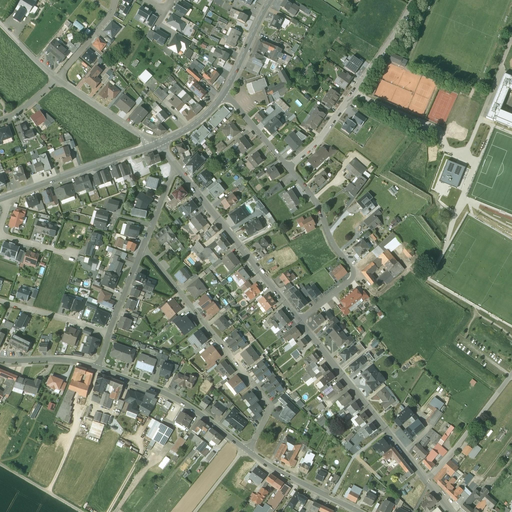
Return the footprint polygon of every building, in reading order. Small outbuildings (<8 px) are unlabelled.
[(21,0),(18,6),(26,11),(30,13),(37,0),(21,0)] [(131,0),(122,0),(122,1),(123,1),(121,4),(119,10),(123,12),(124,13),(128,6),(131,0)] [(292,5),(285,0),(280,7),(291,14),(293,10),(296,12),(298,9),(299,8),(292,4),(292,5)] [(182,4),(179,3),(176,9),(180,11),(180,12),(182,13),(183,13),(185,15),(189,8),(182,4)] [(18,12),(14,19),(20,23),(24,15),(26,11),(18,6),(16,10),(18,12)] [(128,6),(124,13),(123,12),(123,13),(126,15),(131,8),(128,6)] [(145,20),(147,22),(151,14),(152,13),(149,11),(149,10),(146,8),(145,9),(141,7),(136,16),(141,18),(139,21),(143,23),(145,20)] [(248,16),(236,11),(234,14),(233,17),(245,23),(248,16)] [(157,18),(151,14),(147,22),(149,23),(147,26),(151,28),(157,18)] [(180,20),(172,15),(167,23),(177,29),(183,27),(186,23),(180,20)] [(284,20),(276,15),(274,19),(275,20),(272,26),(279,30),(284,20)] [(75,21),(73,25),(81,30),(84,26),(75,21)] [(120,29),(112,22),(104,32),(107,35),(112,39),(120,29)] [(241,33),(232,29),(229,37),(237,41),(241,33)] [(156,34),(150,30),(146,37),(152,42),(154,39),(153,39),(156,34)] [(168,36),(158,30),(156,34),(153,39),(154,39),(163,44),(168,36)] [(112,39),(107,35),(104,39),(111,45),(114,40),(112,39)] [(189,43),(176,35),(168,48),(173,51),(177,54),(182,47),(186,49),(189,43)] [(237,41),(229,37),(225,44),(234,48),(237,41)] [(106,45),(98,38),(92,45),(98,50),(100,52),(106,45)] [(281,50),(259,40),(253,53),(262,57),(268,59),(270,55),(278,58),(280,53),(281,50)] [(55,41),(47,50),(50,52),(53,55),(61,46),(55,41)] [(61,46),(69,53),(70,52),(74,46),(70,42),(67,46),(63,43),(61,46)] [(61,46),(53,55),(59,60),(61,62),(69,53),(61,46)] [(168,48),(166,46),(163,51),(169,57),(173,51),(168,48)] [(222,52),(217,49),(218,48),(217,48),(213,56),(218,58),(222,52)] [(89,50),(82,58),(91,64),(96,57),(97,57),(94,55),(89,50)] [(223,52),(222,52),(218,58),(226,62),(229,55),(223,52)] [(262,57),(253,53),(250,59),(253,61),(252,63),(255,65),(261,67),(264,61),(261,60),(262,57)] [(286,55),(280,53),(278,58),(275,63),(281,66),(282,62),(286,55)] [(402,59),(391,54),(389,60),(399,65),(405,67),(406,65),(404,64),(403,64),(404,61),(405,60),(402,59)] [(215,60),(205,55),(203,58),(207,61),(212,64),(215,60)] [(278,58),(270,55),(268,59),(275,63),(278,58)] [(292,58),(286,55),(282,62),(287,65),(292,58)] [(359,69),(363,63),(352,56),(348,62),(359,69)] [(193,63),(187,58),(186,60),(188,62),(183,68),(186,71),(188,69),(186,68),(189,65),(190,66),(191,65),(193,63)] [(355,75),(359,69),(348,62),(344,68),(355,75)] [(214,71),(210,76),(206,72),(209,67),(205,64),(201,70),(201,71),(205,74),(203,77),(207,80),(212,85),(219,75),(214,71)] [(197,75),(192,70),(194,68),(191,65),(190,66),(189,65),(186,68),(188,69),(186,71),(199,82),(201,79),(201,78),(197,75)] [(261,67),(255,65),(253,70),(258,73),(261,67)] [(94,76),(97,77),(102,71),(97,67),(93,71),(93,73),(95,74),(94,76)] [(308,71),(306,68),(299,74),(302,77),(308,71)] [(283,70),(277,74),(281,80),(287,77),(285,74),(283,70)] [(145,71),(138,78),(145,84),(152,77),(145,71)] [(95,74),(93,73),(85,82),(90,86),(91,86),(95,88),(99,83),(95,79),(97,77),(94,76),(95,74)] [(346,76),(342,73),(338,78),(340,79),(337,82),(340,85),(339,86),(344,89),(350,82),(346,79),(347,77),(346,76)] [(106,74),(100,81),(104,84),(108,79),(109,77),(106,74)] [(486,118),(495,121),(500,111),(509,89),(511,80),(511,77),(504,74),(486,118)] [(270,100),(266,102),(267,106),(271,104),(284,94),(289,90),(287,87),(286,88),(285,86),(290,82),(287,77),(281,80),(283,83),(274,88),(271,89),(273,93),(277,91),(278,94),(270,100)] [(251,83),(255,93),(262,91),(262,90),(267,88),(264,78),(251,83)] [(201,85),(195,79),(191,84),(193,86),(195,84),(199,87),(201,85)] [(109,83),(106,86),(99,95),(104,99),(108,95),(113,99),(119,92),(109,83)] [(255,93),(251,83),(247,84),(246,86),(249,94),(251,95),(255,93)] [(199,87),(195,84),(193,86),(191,89),(190,89),(193,92),(194,93),(201,99),(201,98),(205,94),(206,93),(199,87)] [(267,88),(262,90),(262,91),(265,99),(266,102),(270,100),(269,97),(270,96),(270,95),(273,93),(271,89),(274,88),(272,85),(267,88)] [(158,88),(154,93),(157,97),(160,93),(162,92),(158,88)] [(192,99),(182,91),(176,97),(180,100),(185,105),(187,103),(192,99)] [(334,92),(333,91),(331,94),(329,92),(327,96),(335,102),(339,96),(334,92)] [(135,104),(124,95),(117,104),(124,109),(122,110),(127,114),(135,104)] [(335,102),(327,96),(325,99),(327,100),(325,103),(327,104),(331,107),(335,102)] [(180,100),(176,97),(170,103),(174,107),(178,102),(180,100)] [(181,104),(178,102),(174,107),(179,111),(183,107),(180,105),(181,104)] [(197,104),(193,107),(191,105),(191,106),(187,103),(185,105),(191,110),(196,115),(202,109),(197,104)] [(162,111),(158,106),(154,109),(153,110),(152,111),(156,117),(162,111)] [(215,114),(222,121),(230,113),(223,106),(219,110),(215,114)] [(140,108),(131,119),(138,125),(147,113),(140,108)] [(260,112),(255,116),(261,122),(269,114),(269,115),(271,113),(270,111),(270,110),(269,108),(264,112),(265,113),(263,115),(260,112)] [(320,112),(317,109),(316,110),(311,117),(320,123),(324,116),(322,115),(323,114),(320,112)] [(191,110),(188,112),(187,110),(186,110),(182,113),(188,121),(196,115),(191,110)] [(43,116),(40,111),(30,118),(30,117),(30,118),(31,118),(30,119),(32,122),(33,121),(37,127),(43,122),(46,127),(50,124),(50,123),(44,115),(43,116)] [(162,111),(156,117),(159,121),(161,123),(168,117),(162,111)] [(511,116),(500,111),(495,121),(511,128),(511,116)] [(44,115),(50,123),(54,120),(47,113),(44,115)] [(352,120),(351,122),(356,125),(357,124),(361,127),(366,120),(357,113),(352,120)] [(215,129),(222,121),(215,114),(211,117),(212,118),(208,122),(215,129)] [(320,123),(311,117),(306,124),(306,125),(309,127),(313,130),(315,127),(316,128),(320,123)] [(275,118),(265,128),(271,135),(272,135),(276,131),(282,125),(275,118)] [(152,124),(146,119),(142,124),(148,128),(152,124)] [(341,129),(349,135),(351,132),(352,132),(354,128),(356,125),(351,122),(348,120),(346,123),(345,123),(343,126),(344,126),(341,129)] [(159,121),(154,125),(157,127),(152,131),(160,136),(165,131),(160,125),(161,123),(159,121)] [(239,132),(231,122),(221,130),(225,134),(228,132),(233,138),(239,132)] [(27,133),(25,125),(17,128),(22,141),(34,137),(32,131),(27,133)] [(197,131),(205,139),(211,133),(203,125),(197,131)] [(8,128),(0,130),(0,137),(1,141),(2,141),(12,138),(8,128)] [(200,144),(205,139),(197,131),(196,130),(191,136),(200,144)] [(233,138),(228,132),(225,134),(230,140),(233,138)] [(296,139),(293,134),(285,139),(292,147),(291,148),(294,151),(301,145),(298,141),(300,139),(302,142),(307,138),(299,132),(296,135),(298,137),(296,139)] [(251,147),(243,137),(234,144),(242,155),(251,147)] [(220,143),(213,149),(218,155),(225,149),(220,143)] [(183,144),(176,147),(180,155),(183,153),(185,155),(186,157),(190,155),(188,151),(190,150),(188,146),(185,148),(183,144)] [(331,147),(325,152),(328,156),(330,158),(337,151),(331,147)] [(66,156),(64,151),(68,150),(67,148),(53,153),(55,160),(62,157),(64,163),(72,161),(70,155),(66,156)] [(318,152),(314,156),(308,161),(315,168),(328,156),(325,152),(322,149),(318,152)] [(196,152),(190,158),(193,160),(197,156),(198,157),(200,155),(196,152)] [(257,152),(252,156),(251,157),(248,159),(255,168),(264,161),(257,152)] [(154,157),(153,154),(144,157),(146,160),(148,167),(152,165),(161,162),(158,156),(154,157)] [(193,160),(186,167),(193,174),(199,167),(200,167),(202,165),(202,164),(204,162),(198,157),(197,156),(193,160)] [(42,163),(41,162),(40,158),(36,159),(37,164),(34,165),(37,173),(44,170),(42,163)] [(439,182),(456,189),(465,168),(447,161),(439,182)] [(364,172),(357,165),(355,167),(354,166),(350,163),(346,167),(350,171),(353,174),(359,178),(363,174),(364,172)] [(125,164),(119,166),(123,177),(129,175),(128,173),(126,166),(125,164)] [(119,166),(112,168),(116,177),(116,179),(123,177),(119,166)] [(274,167),(271,170),(270,169),(266,172),(272,181),(280,176),(274,167)] [(23,173),(22,170),(19,171),(20,174),(17,175),(19,180),(20,182),(24,180),(24,181),(27,180),(24,172),(23,173)] [(106,170),(100,173),(104,184),(110,182),(110,179),(107,173),(106,170)] [(205,172),(197,178),(200,182),(202,185),(204,186),(204,185),(211,180),(212,179),(205,172)] [(323,172),(315,179),(316,180),(314,182),(319,187),(325,181),(322,178),(326,175),(323,172)] [(100,173),(94,175),(98,185),(98,186),(104,184),(100,173)] [(363,174),(359,178),(365,182),(368,178),(363,174)] [(89,179),(88,176),(81,178),(85,190),(92,187),(89,179)] [(159,180),(148,177),(145,188),(149,188),(156,190),(159,180)] [(81,178),(75,181),(76,184),(79,192),(85,190),(81,178)] [(359,178),(353,186),(351,184),(346,191),(354,197),(365,183),(365,182),(359,178)] [(234,184),(236,187),(238,186),(243,182),(240,179),(234,184)] [(211,180),(204,185),(207,188),(213,183),(211,180)] [(213,183),(207,188),(209,191),(218,184),(215,181),(213,183)] [(279,183),(264,194),(267,199),(283,189),(279,183)] [(218,184),(209,191),(216,199),(224,192),(218,184)] [(70,185),(63,187),(67,199),(74,196),(73,193),(70,186),(70,185)] [(63,187),(57,190),(60,198),(61,201),(67,199),(63,187)] [(187,195),(181,188),(178,190),(177,189),(175,191),(176,192),(169,198),(172,202),(171,202),(175,207),(181,202),(181,201),(184,199),(184,198),(187,195)] [(50,190),(42,193),(45,200),(44,201),(45,203),(46,204),(46,205),(52,203),(54,202),(53,197),(50,190)] [(300,204),(291,191),(286,194),(282,197),(290,211),(295,207),(300,204)] [(152,200),(140,193),(137,198),(139,199),(135,209),(133,209),(131,215),(145,218),(146,212),(145,212),(147,204),(149,205),(152,200)] [(368,194),(357,203),(363,210),(361,212),(365,216),(373,209),(370,206),(372,205),(368,201),(372,198),(368,194)] [(36,196),(26,200),(27,202),(25,203),(25,204),(26,207),(27,207),(29,207),(30,207),(33,208),(34,206),(36,205),(38,208),(40,208),(38,202),(36,196)] [(232,201),(229,197),(222,203),(224,207),(226,210),(237,202),(235,198),(232,201)] [(119,203),(110,200),(107,208),(114,210),(117,210),(119,203)] [(188,212),(190,214),(197,208),(193,204),(194,203),(193,201),(188,204),(182,209),(183,210),(186,214),(188,212)] [(264,207),(259,201),(256,203),(255,209),(262,210),(264,207)] [(186,202),(178,209),(180,212),(183,210),(182,209),(188,204),(186,202)] [(377,209),(372,214),(376,218),(381,214),(377,209)] [(230,217),(236,225),(246,218),(240,210),(237,212),(230,217)] [(16,213),(14,212),(13,216),(12,219),(12,220),(11,220),(9,226),(10,226),(11,228),(13,228),(14,228),(14,227),(15,227),(15,228),(18,229),(19,225),(22,224),(24,215),(16,213)] [(100,212),(97,212),(95,218),(107,221),(109,215),(107,214),(100,212)] [(372,214),(367,218),(369,220),(366,224),(371,230),(380,223),(376,218),(372,214)] [(200,215),(191,222),(198,231),(202,228),(207,224),(205,221),(206,220),(203,217),(202,218),(200,215)] [(276,225),(272,217),(268,219),(273,227),(276,225)] [(107,221),(95,218),(94,224),(96,225),(103,227),(105,228),(107,221)] [(304,221),(302,223),(306,229),(313,226),(315,225),(311,218),(304,221)] [(258,220),(252,224),(244,228),(246,232),(248,231),(250,236),(262,229),(258,220)] [(39,222),(38,222),(37,227),(35,232),(45,234),(48,225),(39,222)] [(207,224),(202,228),(205,233),(210,227),(207,223),(207,224)] [(56,227),(48,225),(45,234),(54,237),(56,232),(57,227),(56,227)] [(133,227),(131,226),(129,234),(136,236),(138,236),(140,229),(133,227)] [(214,226),(208,231),(213,237),(219,232),(214,226)] [(182,246),(167,227),(155,237),(161,245),(166,241),(175,253),(182,246)] [(393,240),(397,237),(393,233),(380,245),(373,251),(376,255),(393,240)] [(102,236),(93,234),(90,244),(95,246),(98,247),(99,246),(101,245),(102,243),(101,241),(100,241),(102,236)] [(221,234),(216,238),(217,239),(213,243),(216,247),(218,245),(220,247),(227,242),(221,234)] [(125,241),(117,238),(114,246),(122,249),(125,241)] [(261,241),(260,240),(254,245),(257,249),(256,250),(256,252),(257,253),(259,254),(260,253),(264,250),(266,248),(264,245),(266,243),(263,239),(261,241)] [(393,240),(376,255),(378,258),(386,251),(388,253),(397,245),(393,240)] [(136,245),(129,242),(125,241),(124,244),(127,246),(126,249),(134,252),(136,245)] [(362,241),(352,249),(359,257),(369,249),(362,241)] [(9,244),(4,242),(0,253),(5,255),(5,257),(9,258),(10,257),(16,259),(19,250),(20,248),(15,246),(15,245),(10,243),(9,244)] [(227,242),(220,247),(220,248),(217,250),(220,253),(221,252),(221,253),(225,250),(226,251),(228,250),(227,249),(230,246),(227,242)] [(216,247),(213,243),(206,248),(211,255),(215,252),(217,250),(220,248),(220,247),(218,245),(216,247)] [(205,249),(201,245),(196,249),(200,254),(205,249)] [(88,248),(86,254),(92,256),(94,249),(88,248)] [(197,256),(203,262),(211,255),(206,248),(205,249),(200,254),(197,256)] [(414,255),(407,248),(403,252),(409,259),(414,255)] [(19,250),(16,259),(15,261),(20,263),(24,253),(24,252),(19,250)] [(264,250),(260,253),(263,258),(269,255),(264,250)] [(386,251),(378,258),(383,264),(389,271),(397,264),(388,253),(386,251)] [(39,256),(28,252),(27,254),(24,262),(25,262),(25,261),(30,262),(30,264),(35,266),(39,256)] [(221,258),(215,252),(211,255),(217,261),(220,259),(221,258)] [(232,254),(222,261),(230,271),(240,264),(232,254)] [(101,262),(90,258),(88,265),(92,266),(92,270),(95,271),(96,268),(99,269),(101,262)] [(378,258),(372,263),(377,269),(383,264),(378,258)] [(119,261),(114,259),(112,265),(114,265),(110,274),(118,278),(120,273),(118,273),(120,268),(121,268),(123,264),(118,262),(119,261)] [(217,261),(212,265),(214,269),(221,263),(220,262),(221,261),(220,259),(217,261)] [(372,263),(361,273),(366,279),(370,275),(377,269),(372,263)] [(389,271),(376,282),(376,283),(377,285),(379,287),(384,283),(386,285),(394,279),(404,270),(398,263),(397,264),(389,271)] [(332,273),(337,279),(338,280),(346,273),(341,266),(332,273)] [(185,268),(175,276),(182,284),(189,278),(190,278),(189,277),(191,275),(185,268)] [(244,268),(232,277),(240,287),(247,282),(251,279),(246,273),(247,273),(244,268)] [(287,272),(283,275),(283,276),(280,279),(285,285),(286,285),(289,283),(289,284),(290,283),(295,279),(295,277),(293,275),(291,275),(290,276),(287,272)] [(110,274),(106,273),(101,285),(112,289),(115,282),(116,282),(118,278),(110,274)] [(145,277),(138,274),(136,281),(143,284),(145,285),(148,286),(149,282),(144,280),(145,277)] [(372,278),(368,282),(372,287),(374,285),(376,283),(376,282),(372,278)] [(198,280),(187,289),(195,299),(206,290),(198,280)] [(247,282),(240,287),(244,292),(250,288),(251,286),(247,282)] [(257,286),(252,290),(248,292),(246,293),(247,294),(246,294),(249,298),(250,297),(251,299),(260,292),(257,289),(257,290),(256,288),(258,287),(257,286)] [(307,292),(306,292),(309,295),(313,300),(320,294),(314,286),(307,292)] [(30,293),(19,289),(16,298),(20,299),(19,300),(23,301),(24,300),(27,302),(29,297),(30,293)] [(38,291),(32,289),(30,293),(29,297),(35,299),(38,291)] [(142,292),(132,289),(130,296),(137,299),(138,295),(143,297),(145,293),(142,292)] [(355,290),(348,295),(354,304),(358,300),(362,298),(355,290)] [(111,295),(102,291),(97,302),(111,308),(114,302),(109,300),(111,295)] [(307,304),(297,292),(291,297),(293,300),(293,301),(297,307),(298,306),(301,310),(307,304)] [(205,295),(198,300),(201,302),(201,303),(207,298),(205,295)] [(266,296),(265,297),(263,298),(259,301),(259,302),(263,306),(271,299),(268,295),(266,296)] [(354,304),(348,295),(347,296),(346,296),(345,297),(345,298),(340,301),(347,310),(354,304)] [(67,298),(66,298),(64,304),(63,308),(64,307),(66,308),(66,309),(71,311),(71,310),(74,301),(74,300),(67,298)] [(210,301),(207,298),(201,303),(201,302),(198,304),(203,310),(204,309),(212,303),(210,301)] [(129,299),(128,299),(125,309),(132,312),(133,312),(136,302),(129,299)] [(271,299),(263,306),(266,311),(267,311),(271,308),(273,306),(273,305),(274,305),(275,304),(271,299)] [(74,301),(71,310),(76,312),(76,311),(79,312),(78,312),(79,313),(80,309),(82,303),(74,300),(74,301)] [(167,304),(163,307),(164,308),(168,312),(177,305),(173,300),(167,304)] [(98,306),(87,302),(86,306),(96,310),(98,306)] [(165,302),(158,308),(160,310),(164,308),(163,307),(167,304),(165,302)] [(212,303),(204,309),(209,315),(211,313),(217,308),(214,304),(213,302),(212,303)] [(177,305),(168,312),(171,317),(172,318),(175,315),(181,310),(177,305)] [(217,308),(211,313),(213,316),(220,311),(217,308)] [(97,309),(93,321),(104,326),(109,314),(97,309)] [(286,316),(281,311),(270,319),(271,320),(273,322),(274,321),(275,322),(278,320),(279,322),(286,316)] [(334,318),(328,311),(324,314),(328,319),(329,321),(334,318)] [(324,313),(318,318),(318,317),(313,320),(318,326),(328,319),(324,314),(324,313)] [(27,316),(22,314),(19,321),(16,326),(19,327),(21,329),(23,326),(25,327),(30,318),(27,317),(27,316)] [(177,317),(173,321),(175,324),(181,319),(179,316),(177,317)] [(286,316),(279,322),(280,323),(278,325),(279,327),(278,328),(279,330),(280,331),(290,322),(286,316)] [(191,323),(186,317),(176,325),(184,335),(196,326),(193,322),(191,323)] [(227,323),(222,317),(215,323),(222,332),(228,327),(226,324),(227,323)] [(128,320),(121,318),(118,328),(127,331),(131,322),(131,321),(128,320)] [(14,325),(6,321),(3,327),(11,330),(12,328),(14,325)] [(341,332),(335,324),(327,331),(333,339),(341,332)] [(65,335),(63,339),(64,339),(69,341),(73,330),(68,328),(65,335)] [(295,329),(284,337),(286,340),(287,341),(292,337),(295,341),(297,340),(296,339),(300,335),(298,331),(298,330),(297,329),(296,329),(295,329)] [(73,330),(69,341),(75,343),(77,340),(79,332),(73,330)] [(199,331),(188,340),(191,344),(193,342),(194,344),(196,343),(199,347),(207,341),(199,331)] [(341,332),(333,339),(339,346),(347,340),(341,332)] [(237,334),(233,337),(226,342),(230,347),(240,339),(237,334)] [(31,343),(14,335),(9,345),(26,353),(31,343)] [(49,337),(42,336),(40,340),(40,344),(39,352),(47,352),(47,345),(48,345),(49,340),(48,340),(49,337)] [(99,340),(88,337),(86,345),(94,348),(96,349),(97,347),(98,346),(98,345),(98,343),(99,340)] [(240,339),(230,347),(234,352),(240,347),(244,344),(244,343),(240,339)] [(303,339),(297,344),(300,347),(297,350),(299,352),(302,350),(305,347),(304,347),(308,344),(303,339)] [(374,347),(379,342),(376,339),(371,344),(374,347)] [(86,345),(84,344),(82,352),(90,355),(90,356),(91,357),(92,357),(93,356),(93,355),(93,354),(92,354),(94,348),(86,345)] [(135,351),(115,344),(111,356),(127,361),(131,362),(130,363),(131,363),(135,351)] [(347,350),(346,349),(340,354),(345,362),(349,359),(349,358),(356,353),(357,351),(354,347),(353,346),(348,350),(347,350)] [(212,347),(203,354),(207,360),(206,361),(209,365),(212,362),(212,363),(220,357),(212,347)] [(251,347),(241,355),(250,366),(255,362),(258,359),(259,358),(251,347)] [(357,351),(356,353),(358,355),(365,350),(363,347),(357,351)] [(320,359),(314,353),(304,361),(308,366),(310,364),(309,363),(312,360),(314,363),(320,359)] [(366,353),(349,366),(354,372),(359,368),(359,367),(365,363),(372,357),(369,353),(367,355),(366,353)] [(156,361),(140,355),(136,367),(141,369),(142,368),(152,371),(154,367),(156,361)] [(259,358),(258,359),(255,362),(257,364),(262,360),(264,358),(262,355),(259,358)] [(372,357),(365,363),(367,366),(374,360),(372,357)] [(209,365),(206,368),(208,371),(215,365),(212,363),(212,362),(209,365)] [(229,369),(223,362),(216,368),(223,377),(225,375),(227,378),(234,373),(230,368),(229,369)] [(164,363),(163,365),(163,366),(163,367),(160,375),(166,378),(165,379),(168,380),(168,378),(169,379),(171,372),(173,366),(164,363)] [(263,364),(259,367),(252,371),(254,374),(255,374),(257,376),(256,376),(266,369),(263,364)] [(320,372),(315,377),(317,380),(322,375),(329,370),(324,364),(318,369),(320,372)] [(87,370),(77,366),(72,381),(78,383),(82,373),(85,375),(87,370)] [(266,369),(256,376),(256,377),(257,376),(259,378),(258,379),(260,381),(266,377),(266,376),(270,373),(266,369)] [(378,375),(374,371),(372,372),(369,369),(369,370),(367,369),(365,371),(365,372),(362,374),(369,382),(367,384),(373,390),(384,381),(379,374),(378,375)] [(308,386),(317,380),(315,377),(311,372),(302,378),(308,386)] [(324,378),(320,381),(324,386),(326,385),(335,378),(330,373),(324,378)] [(18,377),(10,374),(8,378),(7,378),(5,384),(4,384),(3,385),(4,385),(5,385),(7,386),(12,389),(15,383),(18,377)] [(108,377),(99,374),(94,390),(103,393),(104,393),(104,392),(106,383),(108,377)] [(183,376),(178,374),(174,381),(180,384),(183,376)] [(88,376),(85,385),(81,384),(78,393),(78,395),(86,397),(92,377),(88,375),(88,376)] [(190,379),(183,376),(180,384),(179,385),(184,388),(186,386),(191,388),(196,378),(192,376),(190,379)] [(62,382),(62,381),(51,377),(48,386),(51,387),(51,388),(55,390),(55,389),(59,390),(62,382)] [(27,380),(20,378),(17,388),(14,387),(12,391),(22,394),(23,390),(27,380)] [(245,388),(237,378),(236,379),(230,384),(237,394),(245,388)] [(31,382),(27,380),(23,390),(35,394),(37,390),(40,381),(36,379),(35,383),(31,382)] [(124,384),(112,379),(110,384),(114,386),(111,395),(110,398),(113,399),(118,401),(118,400),(124,384)] [(274,379),(270,382),(264,387),(266,389),(267,389),(268,391),(268,392),(278,384),(275,379),(274,379)] [(78,383),(72,381),(68,389),(74,391),(75,392),(78,393),(81,384),(78,383)] [(332,387),(332,388),(334,390),(326,396),(329,400),(337,394),(343,388),(338,382),(332,387)] [(278,384),(268,392),(269,392),(270,394),(272,397),(278,392),(282,389),(282,388),(278,384)] [(328,387),(326,385),(324,386),(319,390),(321,393),(323,392),(328,387)] [(7,386),(3,394),(5,394),(8,395),(12,389),(7,386)] [(328,387),(323,392),(326,396),(334,390),(332,388),(332,387),(330,386),(328,387)] [(74,391),(68,389),(61,407),(62,408),(67,409),(74,391)] [(394,401),(384,389),(377,394),(383,402),(381,404),(385,409),(391,405),(394,402),(394,401)] [(70,406),(75,392),(74,391),(67,409),(66,412),(61,410),(62,408),(61,407),(56,418),(69,423),(72,417),(69,415),(72,407),(70,406)] [(128,391),(124,401),(130,403),(127,411),(128,411),(137,415),(139,411),(139,410),(136,408),(138,405),(137,405),(141,395),(140,395),(139,395),(137,394),(136,393),(135,393),(128,391)] [(156,394),(147,391),(145,396),(143,399),(148,401),(150,397),(154,398),(156,394)] [(104,392),(104,393),(103,393),(99,405),(105,408),(109,395),(104,392)] [(258,401),(252,393),(249,395),(245,399),(251,406),(256,403),(258,401)] [(347,393),(338,400),(342,406),(343,405),(350,399),(351,398),(347,393)] [(289,398),(284,394),(279,400),(283,404),(286,400),(289,398)] [(213,399),(207,395),(204,398),(199,405),(205,409),(211,403),(210,402),(213,399)] [(443,405),(434,398),(430,404),(439,411),(443,405)] [(148,401),(143,399),(139,410),(139,411),(148,416),(153,408),(151,406),(150,405),(147,404),(148,401)] [(350,399),(343,405),(345,407),(352,402),(350,399)] [(396,399),(394,401),(394,402),(391,405),(393,407),(399,403),(396,399)] [(286,400),(283,404),(284,405),(283,406),(285,408),(280,417),(285,420),(287,416),(291,419),(298,411),(286,400)] [(168,410),(172,404),(167,401),(163,407),(168,410)] [(256,403),(251,406),(249,408),(255,416),(258,413),(262,410),(256,403)] [(321,403),(316,407),(320,412),(325,408),(321,403)] [(355,403),(345,411),(345,412),(344,413),(346,416),(349,413),(352,416),(359,410),(356,406),(357,406),(355,403)] [(37,404),(30,418),(33,419),(40,405),(37,404)] [(216,404),(211,411),(212,411),(212,413),(213,414),(215,413),(219,417),(225,409),(222,406),(221,408),(216,404)] [(439,411),(430,404),(423,413),(429,417),(426,421),(433,427),(443,414),(439,411)] [(400,416),(394,421),(399,427),(409,419),(414,415),(407,407),(399,414),(400,416)] [(102,414),(96,412),(93,420),(99,422),(102,414)] [(231,412),(225,420),(230,424),(236,416),(231,412)] [(101,423),(106,425),(109,416),(103,414),(101,423)] [(192,419),(183,414),(181,418),(178,416),(176,421),(187,428),(192,419)] [(363,414),(355,420),(359,425),(360,426),(368,419),(363,414)] [(247,423),(236,415),(236,416),(230,424),(233,427),(236,430),(236,429),(240,432),(247,423)] [(414,415),(409,419),(413,423),(418,420),(414,415)] [(155,420),(146,436),(151,439),(160,423),(155,420)] [(206,424),(200,420),(191,432),(195,435),(199,429),(201,430),(203,429),(207,432),(210,428),(206,424)] [(413,423),(408,427),(415,435),(424,428),(418,420),(413,423)] [(88,435),(100,439),(104,425),(93,422),(88,435)] [(161,424),(152,439),(164,446),(170,435),(172,432),(173,431),(161,424)] [(371,424),(365,429),(361,433),(363,435),(367,432),(369,435),(376,430),(371,424)] [(408,427),(403,432),(410,440),(415,436),(415,435),(408,427)] [(211,429),(206,435),(212,440),(217,434),(211,429)] [(439,436),(431,430),(427,435),(431,438),(430,440),(433,443),(434,443),(436,440),(439,436)] [(223,439),(217,434),(212,440),(218,445),(223,439)] [(419,445),(417,444),(413,450),(423,460),(426,457),(428,455),(426,453),(425,452),(422,450),(430,440),(431,438),(427,435),(419,445)] [(294,441),(286,437),(284,441),(288,444),(292,446),(294,441)] [(288,457),(288,458),(285,463),(288,465),(290,462),(295,464),(296,461),(294,460),(299,449),(302,450),(305,446),(306,447),(308,443),(299,437),(296,442),(294,447),(292,451),(288,457)] [(383,439),(373,447),(377,451),(379,449),(381,452),(383,451),(390,445),(389,444),(387,445),(383,439)] [(434,443),(433,443),(430,447),(430,449),(432,450),(438,443),(438,442),(436,440),(434,443)] [(183,445),(177,441),(170,450),(176,454),(183,445)] [(204,441),(201,445),(200,444),(198,447),(196,450),(201,453),(205,448),(208,444),(204,441)] [(284,441),(275,458),(285,463),(288,458),(286,458),(282,455),(286,448),(288,444),(284,441)] [(444,449),(438,443),(432,450),(437,454),(438,453),(440,455),(444,449)] [(390,445),(383,451),(385,454),(389,451),(392,448),(390,445)] [(472,458),(480,448),(476,445),(468,456),(472,458)] [(472,449),(467,446),(462,453),(467,456),(472,449)] [(209,451),(205,448),(201,453),(205,457),(209,451)] [(400,456),(393,448),(392,448),(389,451),(385,454),(382,457),(385,461),(389,457),(390,458),(393,456),(395,460),(400,456)] [(205,459),(209,462),(215,453),(211,450),(205,459)] [(428,455),(426,457),(430,462),(437,454),(432,450),(428,455)] [(310,454),(307,453),(304,459),(305,460),(299,471),(307,475),(313,462),(312,461),(315,455),(311,453),(310,454)] [(426,457),(423,460),(421,463),(430,471),(435,466),(430,462),(426,457)] [(397,461),(390,467),(392,469),(399,464),(397,461)] [(449,461),(443,469),(446,472),(448,474),(455,466),(449,461)] [(406,464),(402,467),(406,473),(403,476),(406,480),(414,474),(406,464)] [(455,466),(448,474),(451,476),(451,477),(455,472),(457,469),(458,468),(455,466)] [(257,468),(252,475),(249,478),(258,485),(266,475),(257,468)] [(443,469),(433,480),(437,483),(440,480),(446,472),(443,469)] [(324,474),(319,471),(315,479),(322,482),(324,478),(327,472),(326,472),(324,474)] [(448,474),(446,472),(440,480),(443,482),(446,485),(446,486),(443,490),(447,494),(450,490),(451,491),(453,488),(451,486),(460,476),(460,475),(455,472),(451,477),(451,476),(448,474)] [(271,475),(266,482),(268,483),(271,485),(272,486),(276,479),(271,475)] [(339,478),(335,475),(331,483),(331,484),(332,483),(334,485),(335,485),(339,478)] [(467,476),(465,479),(464,479),(464,480),(465,481),(464,483),(466,485),(472,479),(471,479),(467,476)] [(276,479),(272,486),(271,485),(271,486),(274,488),(279,481),(276,479)] [(280,481),(279,481),(274,488),(277,490),(274,494),(275,495),(273,499),(277,503),(280,500),(284,494),(285,495),(286,493),(287,494),(290,488),(282,483),(282,482),(281,481),(280,481)] [(362,491),(353,486),(350,491),(359,496),(362,491)] [(454,493),(450,497),(456,502),(460,497),(459,496),(463,491),(462,490),(459,487),(458,487),(454,493)] [(261,488),(252,501),(254,503),(256,502),(259,504),(267,493),(261,488)] [(480,494),(476,499),(480,502),(482,500),(482,501),(487,495),(489,492),(484,488),(480,494)] [(461,507),(460,508),(465,511),(466,511),(470,508),(469,508),(470,507),(468,505),(475,498),(479,493),(475,490),(469,497),(461,507)] [(359,496),(350,491),(349,494),(347,498),(356,503),(360,496),(359,496)] [(301,495),(296,492),(290,502),(294,505),(297,501),(301,495)] [(465,492),(460,497),(456,502),(461,507),(469,497),(465,492)] [(363,502),(371,507),(376,498),(374,496),(368,493),(363,502)] [(430,496),(429,495),(427,497),(426,498),(428,500),(421,505),(426,511),(430,508),(437,503),(432,497),(430,496)] [(487,495),(482,501),(486,504),(489,506),(493,500),(490,498),(487,495)] [(480,502),(478,506),(482,509),(486,504),(482,501),(482,500),(480,502)] [(389,511),(393,505),(386,501),(380,511),(383,511),(389,511)] [(321,506),(314,502),(310,510),(315,511),(317,511),(319,511),(321,506)]
